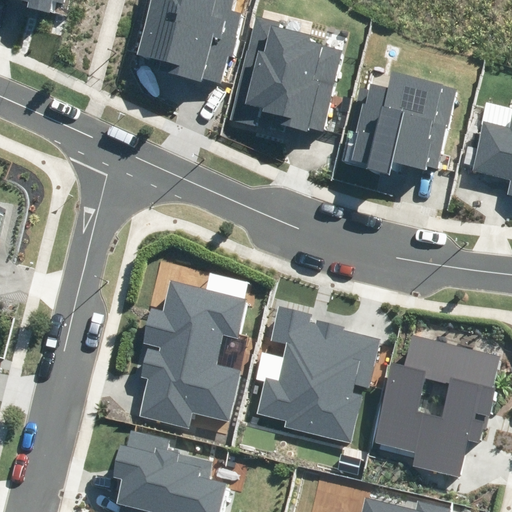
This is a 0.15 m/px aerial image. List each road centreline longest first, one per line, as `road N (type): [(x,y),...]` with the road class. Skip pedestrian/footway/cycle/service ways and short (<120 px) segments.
road 1 (residential): [(117,146),(301,241),(511,275)]
road 2 (residential): [(117,146),(24,511)]
road 3 (residential): [(0,87),(117,146)]
